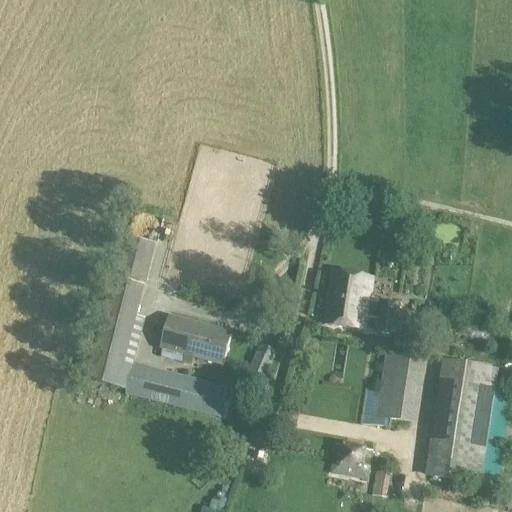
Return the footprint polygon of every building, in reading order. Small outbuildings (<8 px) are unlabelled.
[(230,390),(128,364),(155,247),(124,240),(112,280),(86,382),(127,393),(126,397),(222,422),(230,390)] [(395,337),(395,336),(407,338),(410,316),(398,314),(399,307),(381,305),(380,309),(369,307),(372,281),(332,275),(325,327),(365,333),(367,319),(379,321),(377,334),(395,337)] [(171,321),(164,351),(224,366),(231,335),(171,321)] [(435,329),(434,338),(442,339),(444,330),(435,329)] [(376,419),(410,424),(419,361),(385,356),(376,419)] [(498,373),(446,365),(428,480),(480,488),(498,373)] [(339,447),(334,477),(367,483),(373,453),(339,447)]
